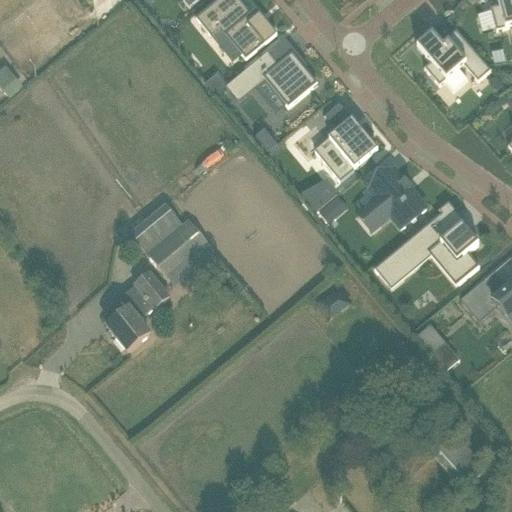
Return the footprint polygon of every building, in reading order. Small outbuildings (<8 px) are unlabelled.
[(276,38),(255,12),(250,16),(237,0),(221,0),(195,21),(210,39),(219,31),(246,63),(276,38)] [(511,0),(496,0),(499,9),(490,12),(496,34),(511,30),(511,0)] [(491,74),(456,34),(441,47),(432,37),(417,50),(431,66),(424,72),(439,90),(463,69),(478,86),(491,74)] [(271,53),(226,90),(238,106),(265,84),(288,111),(317,87),(292,56),(281,65),(271,53)] [(205,86),(216,99),(226,89),(216,77),(205,86)] [(488,85),(495,92),(501,87),(494,80),(488,85)] [(339,187),(375,157),(350,126),(314,156),(339,187)] [(264,132),(255,140),(268,155),(277,148),(264,132)] [(277,163),(294,182),(313,166),(296,146),(277,163)] [(372,202),(361,210),(375,227),(386,218),(396,231),(420,211),(389,173),(365,193),(372,202)] [(188,223),(183,227),(166,206),(132,235),(148,256),(174,288),(214,255),(188,223)] [(335,223),(326,211),(319,217),(328,228),(335,223)] [(479,270),(468,257),(478,248),(463,229),(457,234),(442,216),(388,262),(389,263),(402,279),(432,255),(459,287),(479,270)] [(129,312),(106,330),(127,356),(150,338),(139,324),(170,299),(150,275),(135,287),(136,288),(120,301),(129,312)] [(511,328),(511,289),(508,293),(494,276),(460,304),(479,327),(493,315),(491,312),(495,309),(511,328)] [(322,300),(329,318),(351,310),(345,292),(322,300)] [(416,342),(430,359),(442,348),(428,332),(416,342)] [(432,455),(463,492),(486,472),(455,436),(432,455)]
